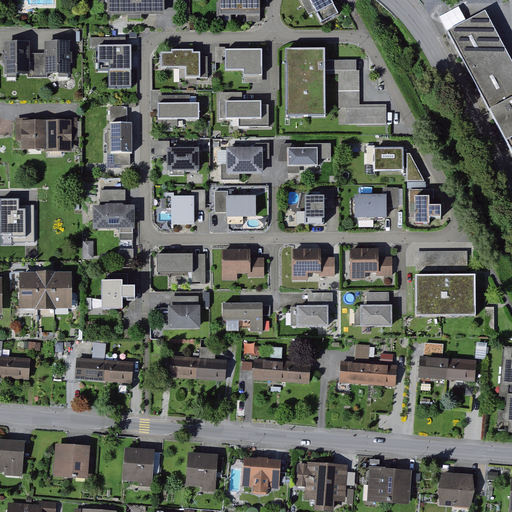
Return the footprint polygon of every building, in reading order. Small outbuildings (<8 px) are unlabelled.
[(163,0),(108,0),(108,15),(163,15),(163,0)] [(220,0),(221,10),(262,10),(261,0),(220,0)] [(313,13),(316,12),(323,24),(339,16),(331,0),(300,0),(305,9),(309,16),(313,13)] [(511,70),(483,15),(443,35),(507,159),(511,157),(511,70)] [(28,41),(6,43),(7,76),(71,73),(69,41),(45,42),(46,53),(29,54),(28,41)] [(131,45),(100,45),(100,61),(109,61),(109,87),(131,87),(131,45)] [(194,50),(173,51),(173,54),(163,54),(163,69),(187,69),(187,79),(202,78),(201,57),(201,53),(194,53),(194,50)] [(262,50),(228,50),(228,71),(245,71),(245,83),(262,83),(262,50)] [(326,52),(287,51),(287,118),(325,118),(325,75),(340,75),(340,125),(387,125),(387,108),(362,107),(362,60),(325,60),(326,52)] [(201,57),(202,78),(211,78),(210,57),(201,57)] [(180,127),(180,120),(200,120),(200,104),(193,104),(193,96),(160,96),(160,127),(180,127)] [(263,101),(227,102),(227,121),(263,120),(263,101)] [(112,107),(113,125),(130,125),(130,115),(129,107),(112,107)] [(75,120),(22,121),(22,150),(76,149),(75,120)] [(130,125),(113,125),(113,154),(116,154),(116,166),(133,166),(133,159),(132,154),(135,154),(134,125),(130,125)] [(167,142),(152,142),(153,156),(162,156),(163,172),(195,171),(194,149),(167,149),(167,142)] [(409,149),(376,148),(377,174),(409,174),(409,181),(426,181),(409,149)] [(264,149),(231,149),(231,175),(264,174),(264,149)] [(320,149),(289,150),(290,168),(320,167),(320,149)] [(386,195),(357,195),(357,218),(388,218),(388,210),(402,210),(402,188),(386,188),(386,195)] [(125,189),(102,189),(102,205),(126,205),(125,198),(125,189)] [(337,207),(336,189),(326,190),(326,198),(326,208),(337,207)] [(195,198),(195,210),(208,210),(207,190),(195,191),(195,198)] [(436,190),(412,190),(412,214),(416,214),(416,224),(431,224),(431,217),(442,217),(442,206),(436,206),(436,190)] [(215,212),(226,212),(226,196),(226,191),(215,191),(215,212)] [(257,196),(226,196),(226,212),(226,218),(257,218),(257,196)] [(195,210),(195,198),(172,199),(173,226),(196,226),(195,210)] [(326,198),(306,198),(307,224),(326,224),(326,208),(326,198)] [(1,234),(11,234),(11,237),(25,237),(25,209),(19,209),(19,199),(1,199),(1,234)] [(102,205),(92,205),(92,229),(134,229),(134,205),(126,205),(102,205)] [(94,259),(94,242),(84,241),(84,259),(94,259)] [(323,250),(295,251),(296,278),(340,277),(339,256),(323,257),(323,250)] [(380,251),(352,252),(353,278),(394,277),(393,257),(380,258),(380,251)] [(268,253),(224,253),(225,280),(268,279),(268,253)] [(194,254),(159,255),(160,273),(195,272),(194,254)] [(71,272),(19,273),(19,309),(72,308),(71,272)] [(471,277),(412,277),(412,318),(471,318),(471,277)] [(122,309),(122,297),(127,297),(127,300),(135,300),(135,285),(122,285),(121,280),(102,280),(102,309),(122,309)] [(370,293),(370,306),(362,306),(363,327),(394,327),(394,305),(391,305),(391,293),(370,293)] [(311,307),(297,308),(297,327),(332,326),(331,294),(311,294),(311,307)] [(262,303),(224,304),(225,321),(249,321),(249,332),(263,332),(262,303)] [(200,305),(168,306),(168,329),(200,329),(200,305)] [(496,307),(487,307),(487,332),(496,332),(496,307)] [(282,348),(270,347),(269,358),(281,359),(282,348)] [(511,347),(506,347),(503,396),(508,396),(507,411),(501,410),(500,422),(511,423),(511,432),(511,347)] [(30,378),(31,359),(4,357),(3,377),(30,378)] [(198,378),(199,360),(173,358),(171,376),(198,378)] [(447,380),(448,359),(421,358),(419,378),(447,380)] [(104,382),(105,361),(78,359),(76,380),(104,382)] [(474,382),(476,361),(448,359),(447,380),(474,382)] [(224,380),(226,362),(199,360),(198,378),(224,380)] [(283,381),(285,362),(255,360),(253,379),(283,381)] [(132,384),(133,363),(105,361),(104,382),(132,384)] [(252,363),(243,362),(242,370),(251,371),(252,363)] [(309,384),(311,365),(285,362),(283,381),(309,384)] [(366,384),(367,364),(340,362),(339,382),(366,384)] [(395,387),(396,366),(367,364),(366,384),(395,387)] [(26,444),(0,443),(0,473),(25,475),(26,444)] [(93,451),(56,448),(54,475),(91,478),(93,451)] [(157,453),(127,451),(125,481),(155,483),(157,453)] [(216,456),(190,455),(188,486),(214,488),(216,456)] [(279,462),(244,460),(242,485),(278,487),(279,462)] [(350,468),(303,467),(303,499),(315,499),(314,511),(336,511),(336,502),(349,502),(350,468)] [(413,473),(375,470),(372,501),(411,504),(413,473)] [(471,475),(441,473),(439,503),(469,505),(471,475)]
